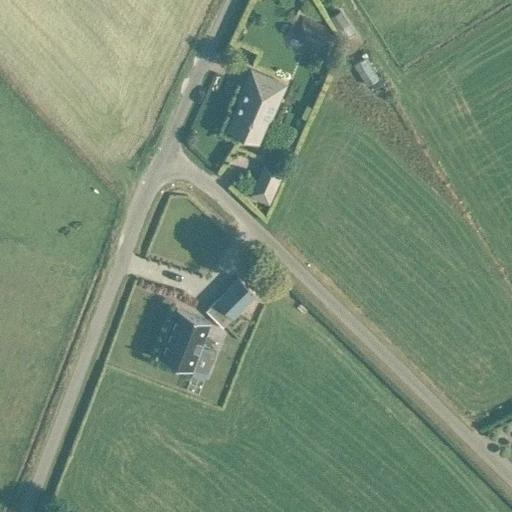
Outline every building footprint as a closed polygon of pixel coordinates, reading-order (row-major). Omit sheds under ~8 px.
[(341,7),(329,15),(342,37),(354,30),(341,7)] [(327,26),(302,15),(298,24),(300,25),(294,38),(314,47),(313,48),(328,54),(336,34),(325,29),(327,26)] [(227,129),(257,142),(267,119),(269,120),(285,83),(251,68),(237,99),(239,100),(227,129)] [(269,203),(285,167),(267,159),(251,195),(269,203)] [(196,241),(193,264),(220,267),(221,263),(236,264),(238,245),(196,241)] [(206,309),(223,326),(256,294),(238,276),(206,309)] [(210,320),(177,307),(158,356),(191,369),(210,320)]
